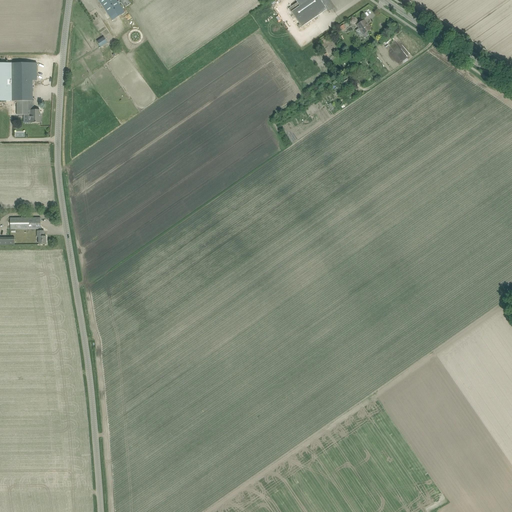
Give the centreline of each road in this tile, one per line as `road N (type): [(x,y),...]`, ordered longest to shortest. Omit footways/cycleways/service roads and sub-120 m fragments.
road 1 (tertiary): [(100,511),(89,366),(57,160),(69,0)]
road 2 (tertiary): [(511,86),(384,0)]
